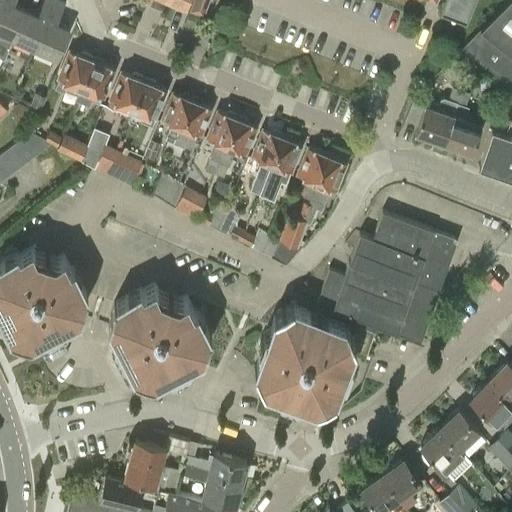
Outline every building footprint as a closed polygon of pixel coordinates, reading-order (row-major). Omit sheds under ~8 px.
[(13,0),(0,0),(0,2),(0,54),(4,56),(12,37),(11,36),(22,13),(24,6),(13,1),(13,0)] [(11,36),(12,37),(32,46),(36,38),(52,0),(41,0),(36,12),(24,6),(22,13),(11,36)] [(63,1),(61,0),(52,0),(36,38),(32,46),(54,56),(67,26),(55,20),(63,1)] [(191,0),(189,7),(201,12),(205,0),(444,0),(439,12),(465,22),(473,0),(191,0)] [(506,78),(507,79),(511,85),(511,0),(506,0),(450,57),(506,78)] [(69,47),(57,76),(55,79),(57,80),(54,88),(63,92),(65,87),(76,92),(91,56),(69,47)] [(112,65),(91,56),(76,92),(73,100),(89,106),(91,101),(98,104),(112,65)] [(109,97),(131,107),(143,77),(120,68),(109,97)] [(165,87),(143,77),(131,107),(153,115),(165,87)] [(495,113),(499,114),(509,118),(511,112),(511,85),(507,79),(495,113)] [(412,131),(442,141),(455,99),(457,94),(442,89),(438,100),(432,98),(429,100),(428,100),(425,101),(425,102),(412,98),(403,118),(415,122),(412,131)] [(165,137),(174,141),(175,138),(191,97),(172,90),(161,117),(171,121),(165,137)] [(496,99),(486,96),(479,117),(489,120),(496,99)] [(210,105),(191,97),(175,138),(174,141),(182,144),(189,128),(198,132),(210,105)] [(0,115),(8,108),(0,98),(0,115)] [(463,102),(455,99),(442,141),(469,150),(478,121),(459,115),(463,102)] [(206,135),(217,139),(205,168),(214,171),(219,159),(236,116),(218,108),(206,135)] [(511,112),(509,118),(499,114),(497,120),(495,119),(492,127),(490,126),(477,164),(507,175),(511,161),(511,112)] [(219,159),(227,163),(234,147),(244,150),(255,123),(236,116),(219,159)] [(88,140),(81,156),(91,161),(91,162),(105,169),(115,147),(105,142),(109,131),(94,125),(88,140)] [(254,174),(263,177),(281,134),(263,126),(251,154),(261,158),(254,174)] [(43,136),(56,143),(60,135),(47,128),(43,136)] [(60,135),(56,143),(81,156),(88,140),(63,129),(60,135)] [(44,138),(30,131),(0,154),(0,179),(52,142),(44,138)] [(300,141),(281,134),(263,177),(273,181),(279,165),(289,169),(300,141)] [(159,142),(150,138),(143,153),(153,157),(159,142)] [(300,192),(308,196),(309,196),(326,152),(308,145),(297,171),(307,175),(300,192)] [(115,147),(105,169),(129,181),(141,160),(115,147)] [(345,159),(326,152),(309,196),(308,196),(307,200),(299,197),(295,208),(311,214),(315,204),(320,206),(322,201),(320,200),(327,184),(334,187),(345,159)] [(141,160),(129,181),(154,194),(162,171),(141,160)] [(162,171),(154,194),(175,205),(186,184),(162,171)] [(40,236),(29,242),(30,243),(31,243),(36,251),(35,252),(54,258),(54,257),(63,253),(70,266),(72,265),(85,290),(87,291),(113,300),(115,300),(140,287),(141,289),(154,282),(159,291),(159,292),(177,299),(177,298),(186,292),(187,294),(190,293),(183,282),(200,230),(90,172),(51,204),(40,236)] [(195,214),(199,205),(205,193),(186,184),(175,205),(194,215),(195,214)] [(217,227),(228,205),(216,199),(210,211),(199,205),(195,214),(205,219),(205,220),(217,227)] [(229,232),(240,237),(244,229),(234,223),(240,211),(228,205),(217,227),(229,232)] [(420,336),(439,286),(457,236),(382,209),(372,235),(359,230),(344,272),(328,266),(316,298),(420,336)] [(306,218),(288,211),(279,235),(280,235),(279,237),(271,254),(285,261),(301,243),(297,242),(306,218)] [(255,234),(244,229),(240,237),(251,243),(260,248),(268,231),(258,227),(255,234)] [(279,237),(268,231),(260,248),(271,254),(279,237)] [(36,251),(31,243),(30,243),(31,247),(20,253),(17,247),(17,248),(15,244),(6,248),(4,254),(0,256),(0,295),(10,315),(5,317),(10,329),(10,330),(30,337),(30,335),(42,329),(48,331),(57,326),(53,317),(64,311),(67,316),(79,310),(80,311),(87,291),(85,290),(72,265),(70,266),(63,253),(54,257),(54,258),(35,252),(36,251)] [(159,291),(154,282),(141,289),(140,287),(115,300),(113,300),(107,319),(108,320),(114,332),(120,329),(126,340),(116,345),(121,354),(127,356),(133,368),(133,370),(153,376),(153,375),(165,369),(162,364),(187,351),(190,356),(202,350),(203,350),(210,330),(208,330),(202,318),(204,312),(199,303),(195,305),(195,304),(190,307),(184,296),(187,294),(186,292),(177,298),(177,299),(159,292),(159,291)] [(293,304),(292,302),(273,311),(274,312),(269,327),(274,329),(269,341),(260,337),(257,345),(260,351),(255,363),(254,364),(262,383),(264,382),(276,387),(278,382),(304,391),(302,397),(315,401),(315,403),(334,394),(334,393),(338,380),(344,377),(347,370),(337,366),(342,355),(347,357),(350,348),(366,354),(374,334),(346,324),(346,322),(344,323),(328,317),(325,324),(307,317),(309,310),(293,304)] [(497,386),(511,400),(511,363),(505,357),(487,376),(497,386)] [(502,424),(511,413),(511,400),(497,386),(487,376),(469,395),(491,415),(492,414),(502,424)] [(457,407),(438,424),(458,445),(477,428),(457,407)] [(463,450),(458,445),(438,424),(418,441),(443,468),(463,450)] [(506,426),(497,435),(511,450),(511,430),(507,425),(506,426)] [(180,460),(241,476),(246,459),(213,450),(211,457),(200,455),(194,453),(197,441),(169,433),(165,448),(182,452),(180,460)] [(511,470),(511,450),(497,435),(487,445),(511,470)] [(160,467),(165,445),(133,437),(123,477),(157,486),(159,486),(161,480),(156,479),(160,467)] [(414,495),(408,486),(418,479),(401,455),(380,470),(401,502),(402,503),(414,495)] [(235,501),(241,476),(180,460),(179,467),(178,471),(180,472),(194,475),(194,476),(205,479),(201,492),(235,501)] [(178,471),(179,467),(165,464),(164,468),(160,467),(156,479),(161,480),(159,486),(157,486),(174,491),(175,490),(180,472),(178,471)] [(375,508),(377,507),(380,511),(383,511),(391,506),(394,510),(402,503),(401,502),(380,470),(359,484),(375,508)] [(151,511),(157,486),(103,472),(97,497),(151,511)] [(457,482),(447,491),(453,497),(466,511),(476,502),(457,482)] [(157,486),(151,511),(155,511),(216,511),(219,502),(175,490),(174,491),(157,486)] [(155,511),(151,511),(97,497),(97,496),(71,490),(65,511),(155,511)] [(448,511),(464,511),(466,511),(453,497),(447,491),(437,500),(448,511)]
